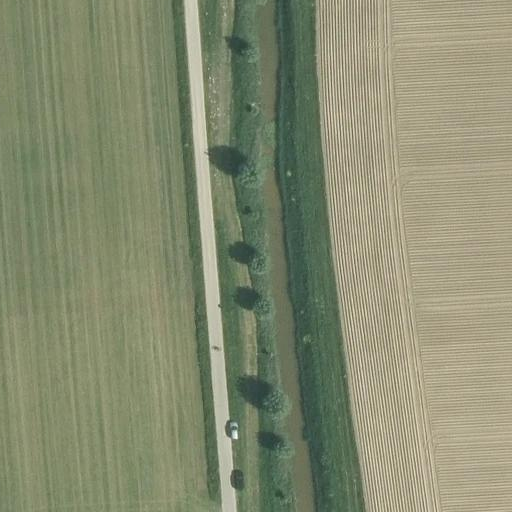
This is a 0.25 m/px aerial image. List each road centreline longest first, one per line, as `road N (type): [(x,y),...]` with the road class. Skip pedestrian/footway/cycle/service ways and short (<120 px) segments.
road 1 (track): [(300,0),(314,221),(352,511)]
road 2 (unclassified): [(190,0),(227,511)]
